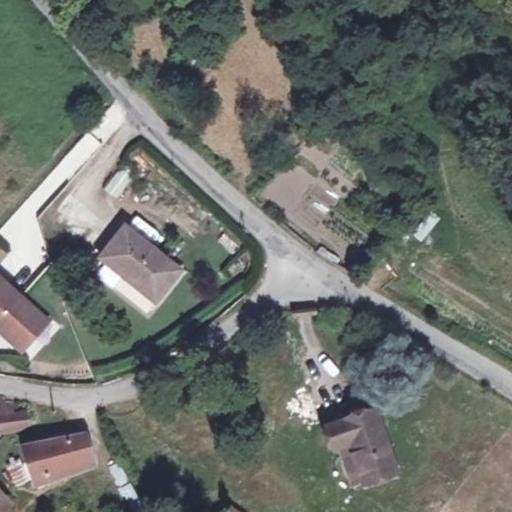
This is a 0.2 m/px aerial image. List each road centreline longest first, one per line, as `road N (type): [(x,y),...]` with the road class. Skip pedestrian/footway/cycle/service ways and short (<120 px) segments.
road 1 (unclassified): [(40,0),(103,93),(285,266)]
road 2 (residential): [(285,266),(251,311),(119,394),(0,392)]
road 3 (unclassified): [(285,266),(511,394)]
